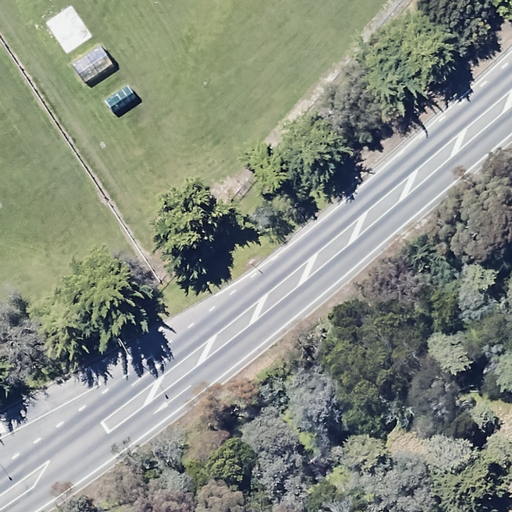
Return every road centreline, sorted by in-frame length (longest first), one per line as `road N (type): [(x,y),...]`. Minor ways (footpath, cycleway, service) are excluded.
road 1 (unclassified): [(28,412),(394,195)]
road 2 (trunk): [(60,458),(394,195)]
road 3 (trunk): [(394,195),(511,95)]
